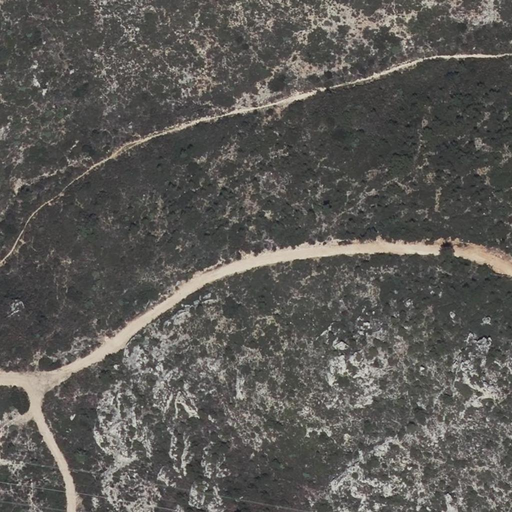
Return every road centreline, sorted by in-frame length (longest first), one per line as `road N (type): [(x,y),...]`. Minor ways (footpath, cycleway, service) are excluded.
road 1 (track): [(30,388),(115,342),(172,294),(250,261),(339,247),(462,250),(511,271)]
road 2 (track): [(0,378),(30,388),(68,480),(70,511)]
